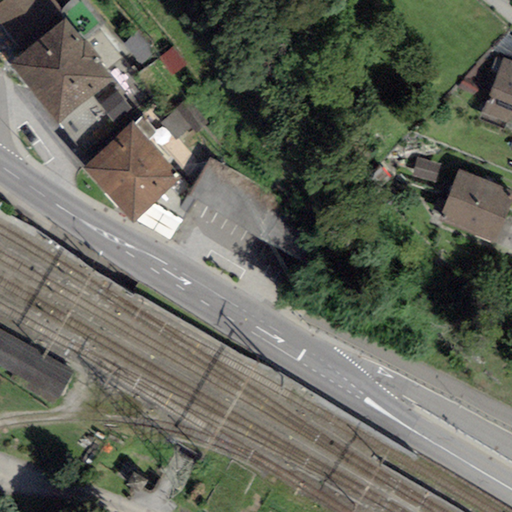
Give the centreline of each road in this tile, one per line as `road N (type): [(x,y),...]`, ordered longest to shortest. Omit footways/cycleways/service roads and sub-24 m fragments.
road 1 (primary): [(248,322),(0,166)]
road 2 (residential): [(248,322),(271,310),(307,313),(511,416)]
road 3 (primary): [(511,490),(346,388)]
road 4 (tertiary): [(346,388),(358,376),(379,377),(511,448)]
